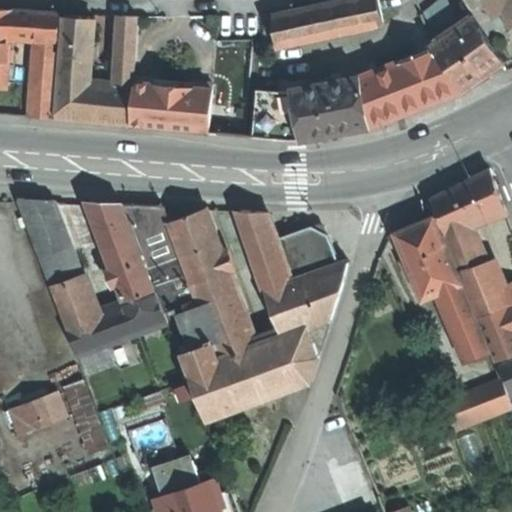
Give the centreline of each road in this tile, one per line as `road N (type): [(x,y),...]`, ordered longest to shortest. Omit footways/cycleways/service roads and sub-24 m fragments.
road 1 (primary): [(0,157),(295,177),(368,170)]
road 2 (residential): [(283,511),(375,224),(368,170)]
road 3 (primary): [(368,170),(496,118)]
